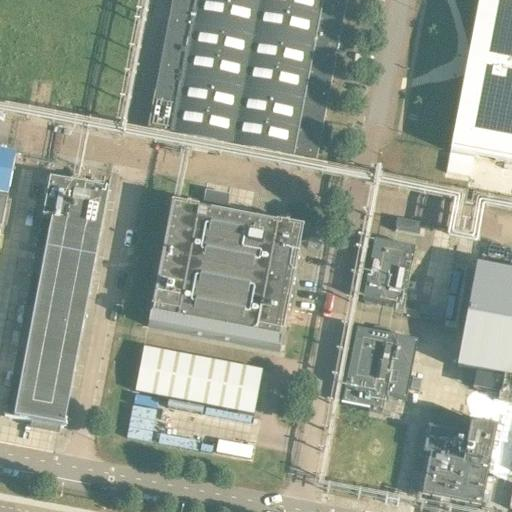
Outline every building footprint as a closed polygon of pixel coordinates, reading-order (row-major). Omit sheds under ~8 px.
[(345,2),(334,0),(173,0),(149,131),(315,163),(345,2)] [(511,0),(480,0),(471,52),(453,156),(511,166),(511,0)] [(0,230),(1,231),(9,187),(13,168),(15,157),(14,156),(0,153),(0,230)] [(5,419),(63,430),(108,193),(49,182),(5,419)] [(281,335),(284,335),(303,230),(276,225),(276,226),(198,211),(198,210),(171,205),(151,306),(151,310),(153,311),(152,320),(150,319),(148,329),(279,354),(281,344),(279,344),(281,335)] [(362,303),(402,311),(402,310),(404,310),(406,301),(404,301),(414,251),(374,243),(362,303)] [(511,274),(475,267),(456,370),(511,380),(511,274)] [(405,404),(414,360),(417,344),(356,332),(342,405),(382,412),(385,400),(388,400),(405,404)] [(135,394),(253,417),(262,373),(144,351),(135,394)] [(429,457),(425,476),(413,474),(409,496),(421,498),(432,501),(430,511),(447,511),(449,504),(463,507),(478,509),(481,510),(496,432),(469,427),(468,436),(428,428),(422,456),(429,457)]
